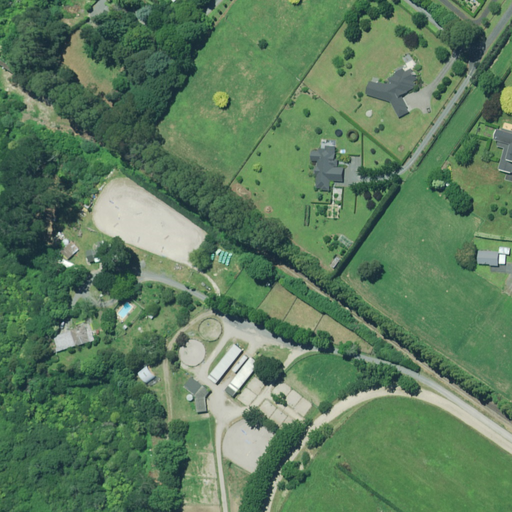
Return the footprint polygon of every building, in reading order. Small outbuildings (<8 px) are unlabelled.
[(407,74),(405,70),(392,77),(394,81),(386,85),(372,81),(368,96),(392,102),(392,103),(401,119),(411,113),(403,97),(419,88),(415,80),(417,78),(413,70),(407,74)] [(511,131),(501,128),(496,146),(506,149),(500,170),(511,173),(511,131)] [(336,168),(337,141),(331,141),(330,146),(321,146),(320,152),(313,152),(312,162),(318,162),(317,190),(331,191),(331,181),(344,182),(345,169),(336,168)] [(99,244),(100,249),(89,252),(92,264),(106,261),(105,257),(113,255),(111,246),(107,247),(106,242),(99,244)] [(500,253),(480,251),(479,264),(499,266),(500,253)] [(97,341),(92,326),(74,331),(74,332),(57,337),(62,352),(97,341)] [(244,351),(236,345),(211,378),(218,384),(244,351)] [(260,365),(253,359),(227,391),(235,397),(260,365)] [(157,376),(150,367),(141,373),(147,383),(157,376)] [(205,385),(193,377),(186,388),(199,397),(198,400),(199,413),(208,412),(207,399),(213,391),(205,385)]
